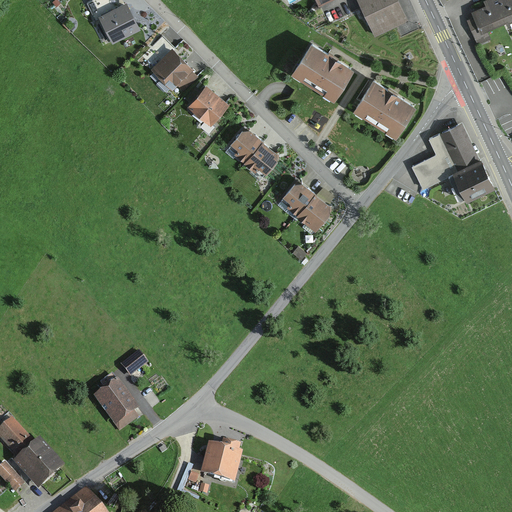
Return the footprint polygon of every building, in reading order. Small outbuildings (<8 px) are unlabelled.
[(126,0),(102,13),(114,37),(139,25),(126,0)] [(398,0),(357,0),(375,36),(408,20),(398,0)] [(511,0),(487,0),(490,6),(472,14),(481,36),(511,22),(511,0)] [(353,71),(313,45),(293,75),(333,101),(353,71)] [(173,51),(153,70),(172,89),(192,71),(173,51)] [(416,106),(372,81),(354,112),(397,138),(416,106)] [(227,106),(205,87),(189,107),(210,126),(227,106)] [(437,155),(413,167),(422,186),(451,172),(466,203),(493,190),(462,126),(430,141),(437,155)] [(246,161),(263,142),(247,128),(230,147),(246,161)] [(263,175),(279,157),(263,142),(246,161),(263,175)] [(300,212),(315,194),(299,180),(283,198),(300,212)] [(316,226),(332,208),(315,194),(300,212),(316,226)] [(139,349),(121,364),(131,376),(148,362),(139,349)] [(114,381),(93,397),(118,430),(139,414),(114,381)] [(11,418),(0,428),(0,439),(43,485),(59,469),(11,418)] [(240,454),(210,446),(203,476),(233,483),(240,454)] [(4,465),(0,468),(0,475),(16,491),(23,484),(4,465)] [(101,511),(87,493),(62,511),(101,511)]
